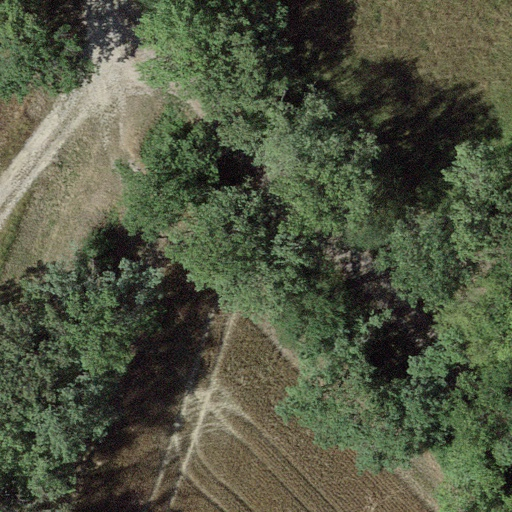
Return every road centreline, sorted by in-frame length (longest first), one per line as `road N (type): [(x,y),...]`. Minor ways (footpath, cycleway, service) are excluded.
road 1 (track): [(107,0),(511,411)]
road 2 (track): [(133,31),(67,99),(0,200)]
road 3 (track): [(396,288),(511,200)]
